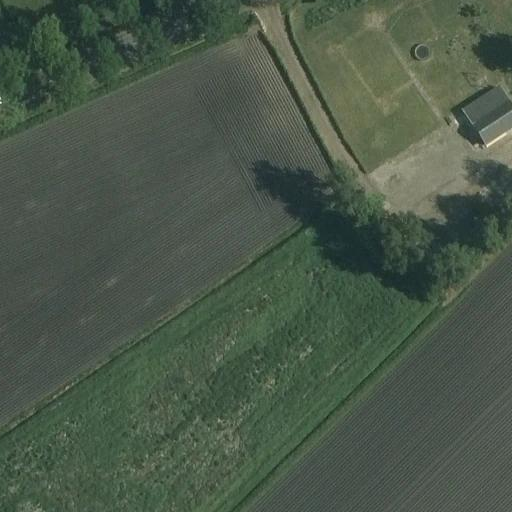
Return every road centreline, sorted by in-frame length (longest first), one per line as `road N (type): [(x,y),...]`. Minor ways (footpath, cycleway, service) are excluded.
road 1 (track): [(268,0),(362,202),(0,452)]
road 2 (tertiary): [(0,101),(234,0)]
